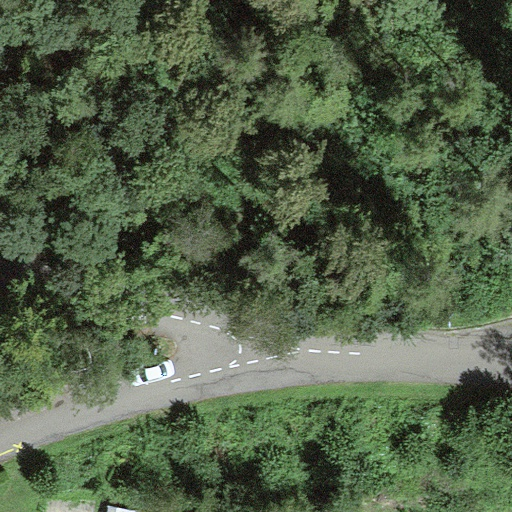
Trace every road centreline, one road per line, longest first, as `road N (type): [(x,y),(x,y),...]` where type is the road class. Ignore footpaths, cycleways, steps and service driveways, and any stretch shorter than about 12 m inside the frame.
road 1 (residential): [(263,349),(227,370),(0,444)]
road 2 (residential): [(0,267),(216,326),(263,349)]
road 3 (residential): [(263,349),(511,362)]
